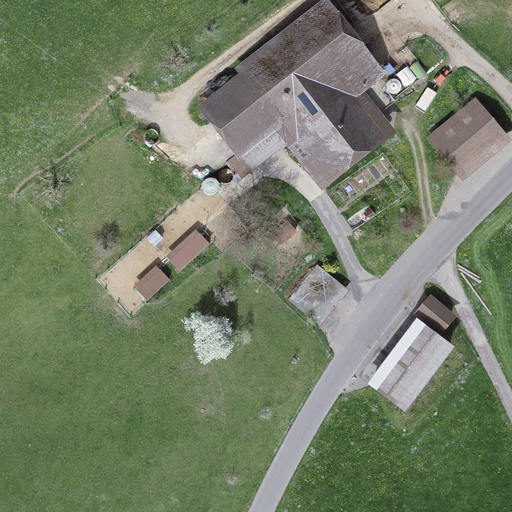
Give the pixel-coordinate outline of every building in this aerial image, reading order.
[(342,0),(360,22),(388,0),(342,0)] [(283,119),(326,173),(378,132),(363,113),(373,105),(372,95),(365,87),(368,84),(366,82),(376,75),(326,12),(205,108),(240,152),(283,119)] [(435,140),(460,170),(501,136),(476,107),(435,140)] [(220,183),(222,184),(224,185),(227,185),(229,184),(231,183),(232,181),(233,178),(233,176),(232,173),(230,172),(228,171),(225,170),(223,171),(221,172),(219,174),(218,176),(218,178),(218,181),(220,183)] [(211,196),(214,196),(216,194),(218,192),(219,189),(219,186),(218,183),(216,181),(214,180),(211,179),(208,180),(206,181),(204,183),(202,185),(202,188),(202,191),(204,193),(206,195),(208,196),(211,196)] [(151,238),(180,270),(211,242),(183,210),(151,238)] [(149,299),(172,279),(158,263),(135,283),(149,299)] [(317,265),(288,301),(313,321),(342,286),(317,265)] [(442,335),(454,321),(432,302),(420,316),(442,335)] [(418,340),(381,389),(405,407),(450,348),(418,324),(411,334),(418,340)]
